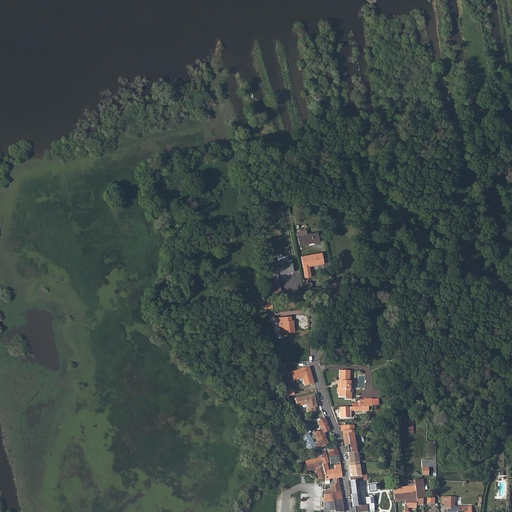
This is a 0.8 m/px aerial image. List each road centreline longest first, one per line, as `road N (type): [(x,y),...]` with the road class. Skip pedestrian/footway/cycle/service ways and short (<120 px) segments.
road 1 (track): [(511,275),(476,285),(375,281),(333,288)]
road 2 (residential): [(313,357),(338,441),(347,511)]
road 3 (track): [(435,497),(428,478),(455,475),(494,449),(511,463)]
